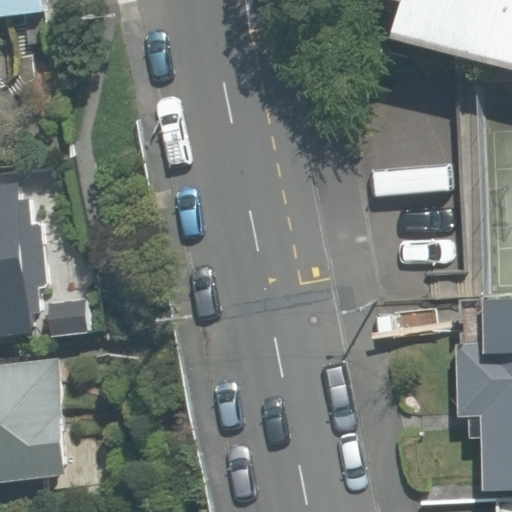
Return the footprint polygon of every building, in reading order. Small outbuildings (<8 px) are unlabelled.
[(0,0),(0,19),(55,13),(53,0),(0,0)] [(416,8),(406,44),(511,72),(511,0),(394,0),(394,2),(416,8)] [(24,179),(0,182),(0,346),(46,340),(24,179)] [(511,298),(499,298),(497,348),(511,348),(511,298)] [(0,360),(0,486),(70,478),(54,353),(0,360)] [(511,362),(488,363),(492,489),(511,488),(511,362)]
